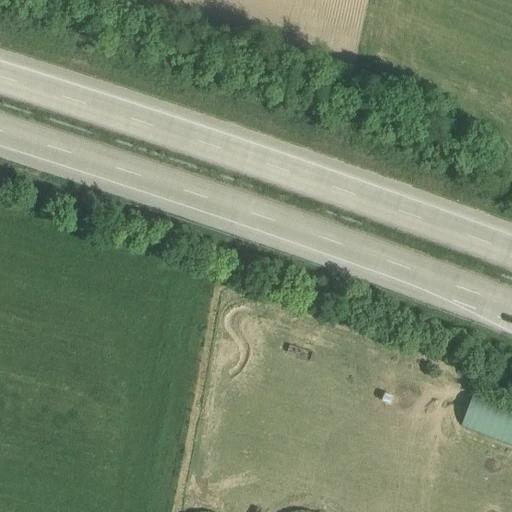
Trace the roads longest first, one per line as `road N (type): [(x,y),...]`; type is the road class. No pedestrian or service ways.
road 1 (motorway): [(0,131),(511,308)]
road 2 (motorway): [(511,253),(0,78)]
